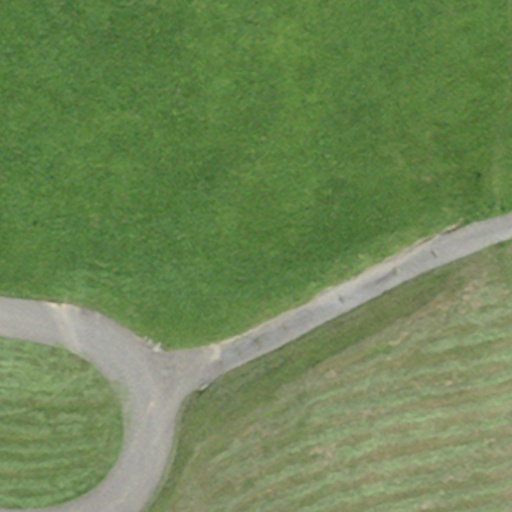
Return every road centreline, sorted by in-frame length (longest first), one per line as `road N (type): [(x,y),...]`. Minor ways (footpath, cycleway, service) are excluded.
road 1 (track): [(511,232),(164,383)]
road 2 (residential): [(0,318),(95,331),(164,383),(142,479),(106,511)]
